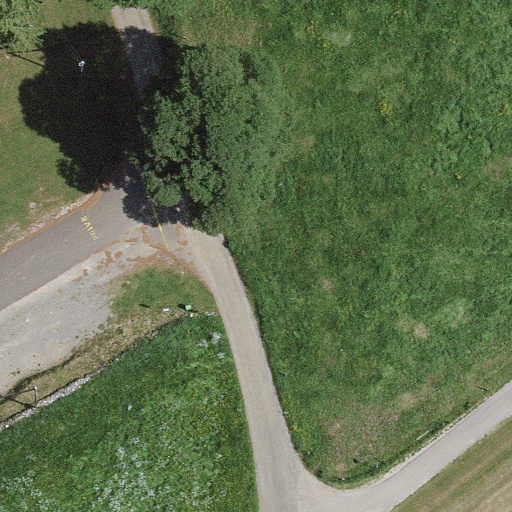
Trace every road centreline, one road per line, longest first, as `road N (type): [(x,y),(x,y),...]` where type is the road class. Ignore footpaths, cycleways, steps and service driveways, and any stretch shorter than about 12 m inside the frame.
road 1 (unclassified): [(116,0),(251,386),(281,511)]
road 2 (unclassified): [(348,511),(511,391)]
